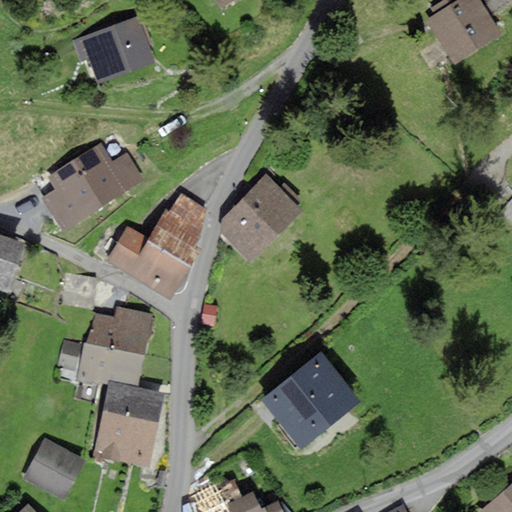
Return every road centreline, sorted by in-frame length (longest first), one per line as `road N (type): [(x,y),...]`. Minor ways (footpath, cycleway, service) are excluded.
road 1 (track): [(182,448),(276,376),(511,155)]
road 2 (track): [(13,100),(194,114),(230,99),(287,57),(302,56)]
road 3 (residential): [(191,325),(106,273),(0,225)]
road 4 (residential): [(191,325),(224,191),(252,138)]
road 5 (residential): [(171,511),(191,325)]
road 6 (unclassified): [(511,426),(455,469),(360,511)]
road 7 (residential): [(332,0),(252,138)]
